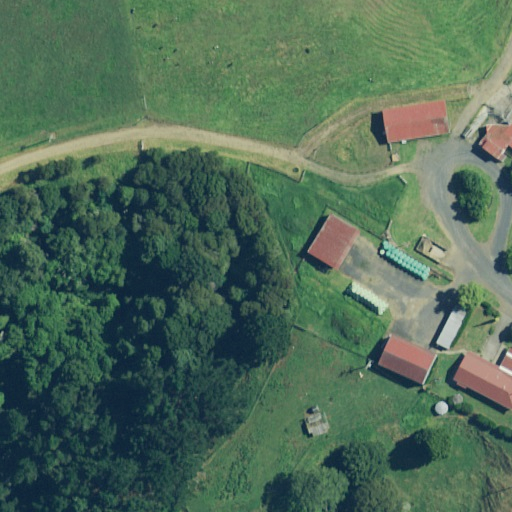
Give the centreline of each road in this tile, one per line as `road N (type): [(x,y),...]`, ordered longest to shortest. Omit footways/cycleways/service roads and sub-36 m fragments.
road 1 (track): [(0,169),(143,131),(289,155),(348,178),(452,150)]
road 2 (unclassified): [(511,293),(463,244),(446,214),(452,150)]
